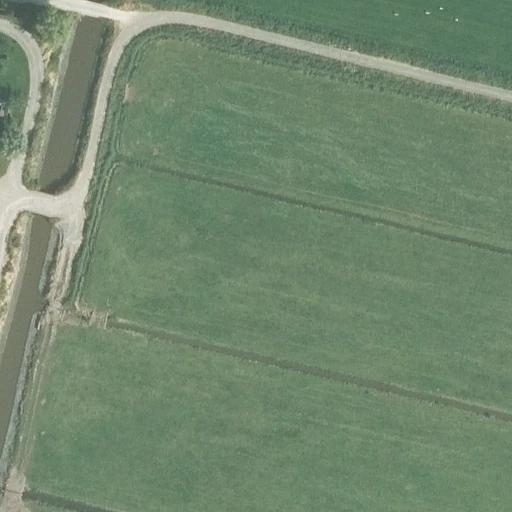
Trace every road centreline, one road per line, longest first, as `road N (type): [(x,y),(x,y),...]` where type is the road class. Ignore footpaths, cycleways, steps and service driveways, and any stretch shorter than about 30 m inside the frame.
road 1 (unclassified): [(0,256),(11,197),(69,211),(83,194),(130,15),(195,21),(511,100)]
road 2 (track): [(9,511),(69,211)]
